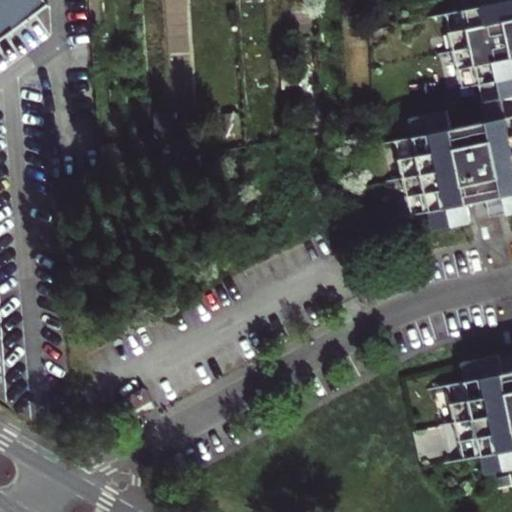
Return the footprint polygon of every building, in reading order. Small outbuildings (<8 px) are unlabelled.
[(0,0),(0,42),(47,6),(42,0),(0,0)] [(431,228),(470,220),(465,201),(483,198),(502,194),(505,212),(511,210),(511,0),(459,0),(461,8),(444,11),(461,85),(477,82),(485,119),(449,127),(445,109),(408,117),(411,135),(396,138),(411,212),(428,210),(431,228)] [(289,61),(278,61),(280,86),(291,86),(289,61)] [(502,194),(483,198),(487,216),(505,212),(502,194)] [(511,369),(511,349),(498,352),(502,371),(511,369)] [(511,369),(502,371),(498,352),(460,360),(464,379),(448,383),(464,457),(480,453),(484,472),(511,466),(511,369)] [(146,387),(115,403),(122,416),(153,400),(146,387)]
